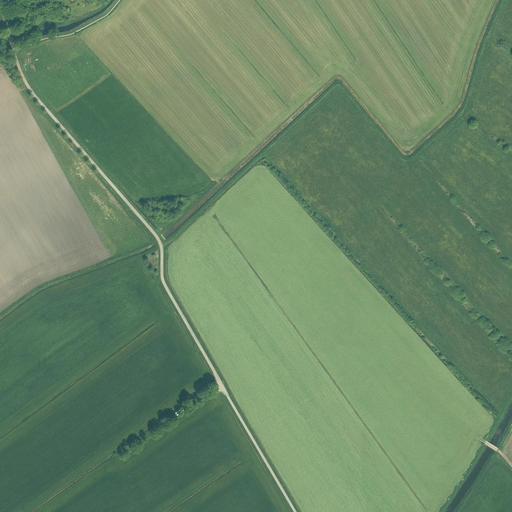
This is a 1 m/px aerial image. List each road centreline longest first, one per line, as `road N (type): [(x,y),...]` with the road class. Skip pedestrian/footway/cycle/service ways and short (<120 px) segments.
road 1 (unclassified): [(227,395),(162,280),(156,235),(24,80),(4,0)]
road 2 (track): [(219,382),(117,456)]
